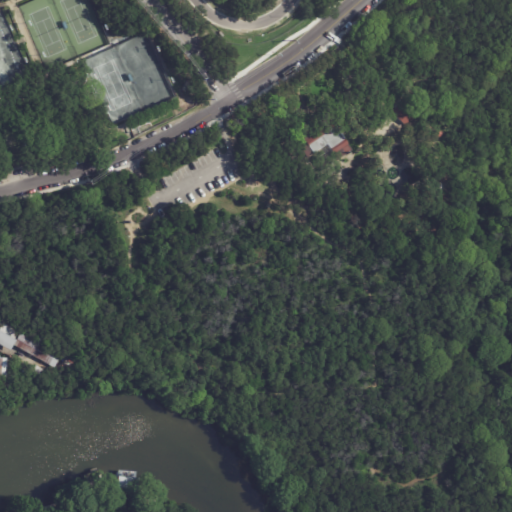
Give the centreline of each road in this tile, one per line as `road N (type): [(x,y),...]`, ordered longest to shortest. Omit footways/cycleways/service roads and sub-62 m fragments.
road 1 (residential): [(229,100),(128,153),(0,189)]
road 2 (tertiary): [(361,0),(229,100)]
road 3 (tertiary): [(229,100),(149,0)]
